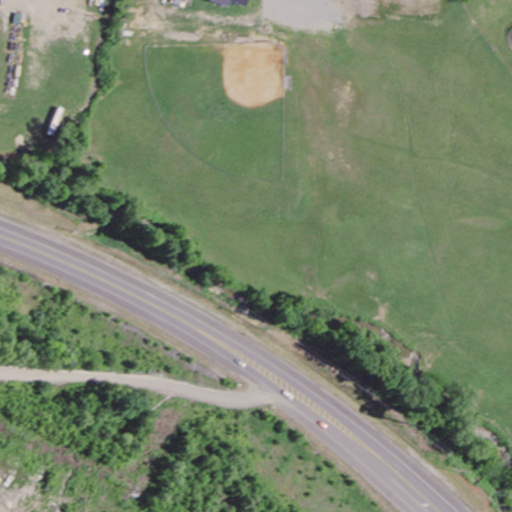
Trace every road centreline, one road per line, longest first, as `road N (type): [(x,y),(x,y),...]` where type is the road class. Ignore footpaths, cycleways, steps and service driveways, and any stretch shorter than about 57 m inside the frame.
road 1 (trunk): [(0,223),(206,319),(322,395),(410,469)]
road 2 (residential): [(206,319),(43,341),(0,332)]
